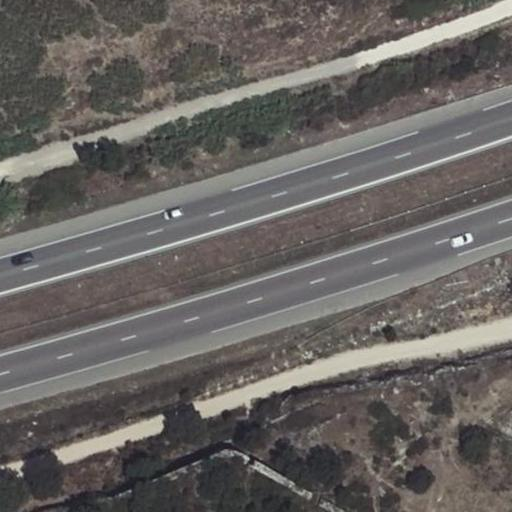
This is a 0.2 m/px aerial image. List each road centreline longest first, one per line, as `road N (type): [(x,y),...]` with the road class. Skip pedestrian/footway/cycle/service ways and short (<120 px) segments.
road 1 (motorway): [(511,116),(0,275)]
road 2 (track): [(511,5),(436,35),(0,162)]
road 3 (motorway): [(0,374),(511,222)]
road 4 (track): [(511,328),(300,376),(0,473)]
